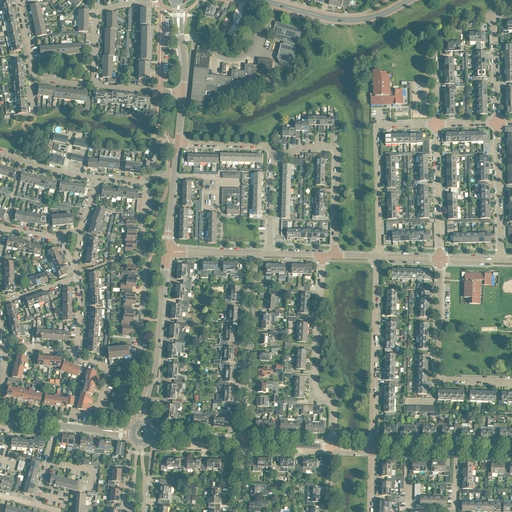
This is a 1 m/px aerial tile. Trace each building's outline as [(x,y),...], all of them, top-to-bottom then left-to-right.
[(336,0),(335,7),(341,8),(342,6),(343,7),(346,7),(346,5),(349,6),(351,1),(350,0),(336,0)] [(205,13),(205,16),(209,17),(213,18),(216,5),(210,3),(209,6),(208,5),(206,9),(205,9),(204,12),(205,12),(205,13)] [(150,39),(150,30),(150,28),(149,28),(149,15),(151,15),(151,9),(141,9),(140,26),(142,26),(141,63),(139,63),(139,80),(149,80),(149,74),(148,74),(148,61),(149,61),(150,50),(151,50),(151,39),(150,39)] [(226,11),(225,10),(224,12),(220,9),(218,12),(221,14),(218,19),(221,21),(226,13),(225,12),(226,11)] [(504,30),(501,30),(501,34),(504,34),(507,34),(509,34),(509,31),(511,31),(511,21),(507,21),(507,22),(507,24),(504,24),(504,30)] [(276,23),(272,38),(285,41),(284,45),(281,44),(277,59),(281,65),(291,67),(301,30),(276,23)] [(480,32),(476,32),(476,33),(476,42),(476,51),(481,51),(481,42),(482,42),(486,42),(486,39),(486,35),(482,35),(482,33),(482,32),(480,32)] [(470,33),(470,37),(466,37),(467,45),(470,45),(470,43),(476,42),(476,33),(470,33)] [(236,40),(228,34),(223,41),(231,47),(236,40)] [(454,42),(454,52),(461,52),(461,54),(464,54),(464,46),(461,46),(461,42),(458,42),(458,40),(454,40),(454,42)] [(447,45),(445,45),(445,46),(445,55),(448,54),(449,54),(451,52),(454,52),(454,42),(448,42),(448,43),(447,43),(447,45)] [(10,55),(18,55),(17,51),(20,51),(20,48),(21,48),(20,45),(10,47),(11,50),(9,50),(10,55)] [(232,79),(207,76),(210,54),(197,53),(191,103),(204,105),(205,98),(231,100),(231,93),(244,94),(245,87),(257,89),(258,82),(270,83),(270,80),(272,61),(259,60),(259,67),(246,66),(245,73),(233,71),(232,79)] [(389,105),(403,104),(402,104),(402,97),(403,97),(403,89),(395,90),(395,92),(390,92),(390,75),(387,75),(387,72),(381,72),(381,70),(373,71),(373,76),(374,98),(371,98),(371,105),(387,105),(387,104),(389,104),(389,105)] [(473,77),(470,77),(470,80),(470,81),(473,81),(476,80),(483,80),(483,77),(487,77),(486,71),(477,71),(477,76),(473,76),(473,77)] [(107,82),(119,82),(119,78),(112,78),(112,73),(102,73),(102,78),(107,78),(107,82)] [(448,87),(456,87),(458,87),(458,84),(456,84),(456,78),(454,78),(444,78),(445,85),(448,84),(448,87)] [(483,80),(476,80),(476,84),(477,84),(477,90),(487,90),(487,83),(483,83),(483,80)] [(456,87),(448,87),(448,90),(445,91),(445,97),(455,97),(454,91),(456,91),(456,87)] [(89,109),(90,102),(91,97),(86,97),(87,92),(82,91),(81,101),(85,102),(85,108),(89,109)] [(91,103),(97,104),(100,104),(100,105),(101,92),(96,92),(95,97),(92,97),(91,103)] [(455,109),(445,109),(445,116),(448,116),(448,118),(449,118),(455,118),(455,109)] [(483,135),(483,132),(477,132),(477,142),(483,142),(484,142),(484,140),(489,140),(489,135),(483,135)] [(446,133),(446,135),(444,135),(444,136),(442,136),(442,143),(452,143),(452,133),(446,133)] [(54,134),(53,141),(66,144),(67,141),(68,137),(54,134)] [(423,137),(423,134),(416,134),(417,144),(423,144),(423,143),(423,140),(429,140),(429,137),(423,137)] [(75,139),(74,146),(87,149),(89,142),(75,139)] [(155,149),(148,159),(154,163),(161,153),(155,149)] [(49,154),(48,161),(63,164),(64,158),(49,154)] [(72,154),(70,160),(82,163),(83,157),(72,154)] [(317,160),(317,166),(325,166),(325,163),(328,163),(328,160),(328,154),(323,154),(323,160),(320,160),(317,160)] [(185,156),(185,162),(188,162),(188,163),(193,163),(194,163),(194,155),(188,155),(188,156),(185,156)] [(3,176),(8,177),(11,169),(5,167),(3,176)] [(11,169),(8,177),(13,179),(15,180),(16,176),(17,174),(15,173),(16,171),(11,169)] [(419,181),(417,181),(418,182),(418,184),(425,184),(425,181),(429,181),(428,175),(419,175),(419,181)] [(478,181),(478,185),(486,184),(486,181),(489,181),(489,175),(479,175),(480,181),(478,181)] [(199,186),(192,186),(192,182),(191,182),(191,179),(186,179),(186,182),(183,182),(183,188),(195,189),(199,189),(199,186)] [(396,182),(386,182),(386,183),(386,185),(387,189),(390,188),(390,191),(398,191),(400,191),(400,188),(398,188),(396,188),(396,182)] [(457,182),(447,182),(447,189),(451,189),(451,192),(461,191),(458,191),(458,188),(457,188),(457,182)] [(416,194),(419,194),(429,194),(429,187),(425,187),(425,184),(416,185),(416,194)] [(490,194),(490,190),(490,187),(486,187),(486,184),(478,185),(479,188),(480,188),(480,194),(490,194)] [(387,201),(397,201),(397,195),(398,195),(398,191),(390,191),(390,194),(387,195),(387,201)] [(457,195),(461,195),(461,191),(451,192),(451,195),(447,195),(448,201),(458,201),(457,195)] [(103,215),(105,210),(97,207),(95,212),(103,215)] [(324,214),(324,211),(316,210),(315,214),(314,214),(312,216),(312,220),(323,220),(323,217),(326,217),(326,214),(324,214)] [(95,212),(93,217),(101,220),(103,221),(105,216),(103,215),(95,212)] [(41,216),(40,224),(41,225),(41,226),(44,227),(45,224),(47,225),(49,215),(42,213),(41,216)] [(125,225),(136,225),(136,219),(133,219),(133,214),(121,214),(121,225),(125,225)] [(51,217),(52,227),(56,226),(56,228),(59,227),(59,226),(66,225),(66,227),(69,226),(69,225),(73,224),(72,215),(51,217)] [(92,223),(101,226),(99,225),(101,220),(93,217),(91,222),(92,223)] [(90,228),(98,231),(101,226),(92,223),(90,228)] [(125,225),(125,230),(127,230),(127,234),(126,234),(137,234),(137,228),(132,228),(132,225),(136,225),(125,225)] [(88,233),(93,235),(96,236),(98,231),(90,228),(88,233)] [(386,233),(387,236),(389,236),(389,241),(393,241),(393,242),(399,242),(399,229),(393,229),(393,230),(393,232),(392,232),(386,233)] [(328,231),(326,231),(319,230),(319,239),(322,239),(322,241),(325,241),(326,236),(328,236),(328,231)] [(495,235),(491,235),(491,233),(484,233),(485,243),(491,243),(491,238),(495,237),(495,235)] [(137,234),(126,234),(126,237),(125,237),(125,242),(136,242),(131,242),(131,239),(136,239),(136,234),(137,234)] [(14,236),(11,235),(11,239),(8,238),(6,247),(12,248),(14,236)] [(18,249),(17,251),(23,252),(26,238),(23,237),(22,241),(19,240),(18,249)] [(136,248),(136,242),(125,242),(125,243),(126,243),(126,246),(125,246),(125,251),(131,251),(131,248),(136,248)] [(59,246),(48,251),(50,257),(58,253),(57,251),(61,249),(59,246)] [(64,257),(63,254),(59,256),(58,253),(50,257),(52,262),(64,257)] [(62,264),(61,261),(65,260),(64,257),(52,262),(54,267),(62,264)] [(121,271),(137,273),(137,270),(137,267),(134,267),(132,267),(133,263),(132,263),(132,259),(132,258),(125,260),(125,261),(126,261),(125,264),(126,264),(126,267),(126,268),(127,268),(127,272),(126,272),(121,271)] [(201,270),(200,274),(200,276),(207,276),(207,274),(211,274),(211,263),(204,262),(204,270),(201,270)] [(195,264),(193,264),(187,263),(186,266),(179,265),(178,272),(190,273),(191,270),(194,270),(195,264)] [(218,263),(211,263),(211,274),(211,270),(214,270),(214,276),(221,276),(221,270),(218,270),(218,263)] [(221,276),(227,277),(227,274),(231,274),(231,271),(231,263),(224,263),(224,270),(221,270),(221,276)] [(238,263),(231,263),(231,271),(234,271),(234,277),(237,277),(237,279),(241,279),(241,271),(238,271),(238,263)] [(68,267),(67,265),(64,266),(62,264),(54,267),(56,272),(68,267)] [(279,273),(278,273),(278,276),(287,277),(287,272),(285,272),(285,265),(279,264),(279,273)] [(68,267),(56,272),(59,278),(67,275),(66,272),(69,270),(68,267)] [(127,277),(127,280),(126,280),(137,281),(138,276),(132,275),(133,272),(137,273),(121,271),(121,277),(127,277)] [(185,280),(185,283),(191,284),(192,277),(190,277),(190,273),(178,272),(178,279),(185,280)] [(492,274),(465,273),(464,298),(470,298),(469,304),(480,304),(480,285),(490,286),(490,274),(492,274)] [(48,282),(45,274),(39,275),(43,285),(45,284),(44,283),(48,282)] [(43,285),(39,275),(34,277),(37,286),(40,285),(40,286),(43,285)] [(34,277),(26,280),(25,280),(29,290),(34,288),(34,287),(37,286),(34,277)] [(137,281),(126,280),(126,284),(121,283),(120,289),(121,289),(130,290),(131,287),(136,287),(136,281),(137,282),(137,281)] [(188,293),(190,293),(191,284),(185,283),(185,286),(177,285),(177,292),(188,293)] [(13,285),(3,286),(3,288),(4,288),(4,292),(7,291),(8,295),(11,294),(16,293),(16,289),(13,289),(13,286),(13,285)] [(239,296),(240,289),(232,288),(233,285),(230,285),(226,285),(226,291),(232,291),(231,295),(239,296)] [(130,290),(121,289),(120,297),(136,299),(135,299),(135,293),(130,293),(130,290)] [(46,292),(41,294),(44,302),(45,305),(50,303),(47,293),(46,292)] [(183,300),(183,303),(189,303),(190,303),(190,297),(188,297),(188,293),(177,292),(176,299),(183,300)] [(41,294),(36,295),(39,304),(44,302),(41,294)] [(36,295),(31,297),(34,306),(39,304),(36,295)] [(225,298),(225,305),(231,305),(232,302),(234,302),(239,303),(239,296),(231,295),(226,295),(226,298),(225,298)] [(266,304),(265,309),(267,309),(272,310),(274,310),(274,306),(278,307),(278,302),(279,297),(275,297),(273,296),(268,296),(267,305),(266,304)] [(28,307),(34,306),(31,297),(25,299),(28,307)] [(120,298),(125,298),(126,298),(125,301),(124,301),(124,306),(130,307),(130,304),(135,304),(136,299),(120,297),(120,298)] [(173,305),(172,312),(180,313),(181,309),(186,309),(187,306),(189,307),(189,303),(183,303),(181,303),(180,306),(173,305)] [(238,316),(239,309),(231,308),(231,305),(225,305),(223,305),(223,308),(225,308),(225,311),(226,311),(225,315),(238,316)] [(130,307),(124,306),(123,312),(125,312),(124,315),(123,315),(134,316),(135,310),(130,310),(130,307)] [(303,317),(303,314),(309,314),(309,308),(300,307),(300,310),(299,310),(298,311),(298,312),(297,316),(303,317)] [(386,310),(386,314),(387,314),(387,315),(388,315),(388,316),(387,316),(387,317),(391,317),(391,320),(399,320),(399,317),(397,317),(397,310),(387,310),(386,310)] [(179,320),(179,323),(188,323),(191,324),(191,320),(187,320),(188,317),(182,317),(183,313),(180,313),(172,312),(172,319),(179,320)] [(263,315),(262,322),(270,322),(274,323),(274,319),(274,316),(278,316),(279,313),(275,313),(271,312),(271,316),(268,315),(263,315)] [(121,324),(128,324),(128,321),(133,322),(133,316),(134,316),(123,315),(123,319),(122,319),(121,324)] [(219,324),(222,325),(228,325),(230,325),(230,322),(238,323),(238,316),(225,315),(225,319),(224,318),(224,322),(222,321),(222,322),(220,322),(219,324)] [(399,320),(391,320),(391,323),(387,323),(386,329),(396,330),(397,323),(399,323),(399,320)] [(262,329),(270,329),(273,330),(273,333),(275,332),(279,332),(279,328),(276,329),(273,329),(273,326),(270,326),(270,322),(262,322),(262,329)] [(171,325),(171,332),(183,333),(183,329),(185,329),(185,327),(187,327),(188,323),(179,323),(179,326),(171,325)] [(125,336),(128,336),(129,336),(129,333),(132,334),(133,328),(127,327),(128,324),(121,324),(121,329),(122,329),(122,333),(122,336),(123,336),(125,336)] [(235,335),(235,328),(228,328),(228,325),(222,325),(221,331),(223,331),(223,335),(235,335)] [(170,339),(175,339),(177,340),(177,343),(185,343),(186,333),(183,333),(171,332),(170,339)] [(226,345),(227,342),(234,342),(235,335),(223,335),(220,334),(219,335),(219,338),(220,338),(221,339),(220,345),(226,345)] [(261,345),(271,345),(271,341),(273,341),(273,338),(268,337),(262,337),(261,345)] [(385,347),(385,352),(391,352),(393,352),(396,352),(396,342),(386,342),(386,347),(385,347)] [(181,353),(181,349),(183,349),(183,346),(185,347),(185,343),(177,343),(177,346),(169,345),(169,352),(177,353),(181,353)] [(233,355),(234,348),(226,348),(226,345),(220,345),(219,344),(218,348),(220,348),(220,350),(222,351),(222,355),(233,355)] [(131,350),(130,345),(127,345),(127,347),(108,349),(109,359),(129,357),(128,350),(131,350)] [(260,360),(265,361),(269,361),(270,356),(274,355),(274,353),(279,352),(278,348),(271,349),(272,353),(270,353),(266,353),(266,354),(261,353),(260,360)] [(298,350),(298,349),(295,349),(295,351),(298,351),(297,357),(306,357),(306,351),(298,350)] [(182,361),(183,357),(181,357),(181,353),(177,353),(169,352),(168,359),(176,360),(175,363),(178,363),(186,364),(186,363),(186,361),(182,361)] [(396,355),(398,355),(398,352),(396,352),(393,352),(391,352),(391,355),(386,355),(385,361),(395,361),(396,355)] [(16,360),(25,362),(25,363),(25,364),(27,364),(28,362),(25,361),(26,357),(18,355),(16,360)] [(214,360),(214,364),(219,364),(220,364),(225,365),(225,362),(230,362),(233,362),(233,355),(222,355),(222,358),(221,360),(214,360)] [(69,364),(65,362),(66,360),(64,359),(63,362),(64,362),(62,365),(61,364),(61,367),(60,369),(61,369),(60,370),(66,372),(69,364)] [(23,369),(26,370),(26,367),(24,367),(25,364),(25,363),(25,362),(16,360),(16,362),(14,361),(14,365),(15,366),(23,368),(23,369)] [(73,365),(69,364),(66,372),(72,375),(77,362),(74,361),(73,365)] [(78,375),(78,373),(79,371),(80,368),(77,367),(79,363),(77,362),(72,375),(77,377),(78,375)] [(181,369),(184,369),(184,367),(186,367),(186,364),(178,363),(178,366),(170,365),(169,372),(178,373),(181,373),(181,369)] [(235,375),(235,368),(228,368),(228,365),(225,365),(220,364),(220,368),(222,368),(221,371),(223,371),(223,375),(235,375)] [(23,369),(23,368),(15,366),(13,371),(25,374),(25,373),(23,372),(23,369)] [(96,372),(87,369),(86,375),(98,378),(99,376),(95,375),(96,372)] [(259,377),(264,377),(267,377),(267,375),(271,376),(271,374),(271,369),(263,369),(263,370),(259,370),(259,377)] [(25,374),(13,371),(12,377),(21,379),(21,380),(23,381),(24,379),(21,378),(22,375),(24,375),(25,374)] [(176,383),(183,383),(185,383),(185,380),(185,377),(178,377),(178,373),(169,372),(169,379),(176,380),(176,383)] [(384,374),(384,378),(385,378),(385,381),(389,381),(389,384),(397,384),(397,380),(395,380),(395,374),(385,374),(384,374)] [(84,380),(95,384),(95,383),(96,380),(98,380),(98,378),(86,375),(84,380)] [(226,385),(227,382),(234,382),(235,375),(223,375),(223,379),(221,378),(221,381),(219,381),(219,382),(217,382),(216,384),(226,385)] [(95,384),(84,380),(81,392),(90,395),(92,395),(94,391),(96,391),(97,389),(94,388),(95,384)] [(168,385),(168,392),(180,393),(180,389),(182,389),(183,383),(176,383),(176,386),(168,385)] [(11,385),(6,384),(3,398),(6,399),(7,396),(12,397),(14,388),(11,388),(11,385)] [(226,395),(233,395),(234,388),(226,388),(226,385),(216,384),(216,387),(218,387),(218,388),(220,388),(220,391),(226,391),(226,395)] [(269,384),(267,384),(258,384),(258,392),(266,393),(266,389),(269,389),(269,385),(269,384)] [(397,384),(389,384),(389,387),(385,387),(385,393),(395,394),(395,387),(397,387),(397,384)] [(12,397),(17,398),(20,387),(18,387),(17,389),(14,388),(12,397)] [(28,401),(31,388),(31,390),(29,389),(28,392),(25,391),(23,400),(28,401)] [(36,394),(34,403),(40,404),(40,401),(41,399),(42,393),(40,392),(37,391),(36,394)] [(470,401),(476,401),(477,391),(467,391),(467,403),(470,403),(470,401)] [(81,392),(80,398),(92,401),(93,399),(89,398),(90,395),(81,392)] [(175,400),(174,403),(183,403),(185,403),(185,402),(183,402),(183,400),(181,400),(182,397),(179,397),(180,393),(168,392),(167,399),(175,400)] [(499,394),(499,407),(503,407),(503,402),(508,402),(508,392),(502,392),(502,394),(499,394)] [(215,401),(215,404),(220,405),(225,405),(225,402),(230,402),(233,402),(233,395),(226,395),(217,394),(217,402),(215,401)] [(257,406),(262,407),(265,407),(266,402),(268,402),(268,398),(266,398),(257,397),(257,406)] [(78,403),(77,409),(86,411),(87,408),(90,409),(91,406),(87,405),(78,403)] [(167,405),(166,412),(178,413),(174,412),(175,409),(180,409),(181,405),(182,405),(183,403),(174,403),(174,406),(167,405)] [(383,406),(382,411),(384,411),(384,413),(385,413),(385,416),(391,416),(391,413),(394,413),(394,406),(384,406),(383,406)] [(195,417),(194,423),(194,425),(201,425),(202,413),(199,411),(192,411),(192,417),(195,417)] [(179,423),(179,418),(180,417),(178,417),(178,413),(166,412),(165,419),(173,420),(173,423),(179,423)] [(206,412),(202,414),(202,413),(201,425),(208,426),(209,418),(212,419),(212,412),(206,412)] [(222,415),(219,414),(219,413),(212,412),(212,419),(215,419),(214,426),(221,427),(222,415)] [(226,415),(222,415),(221,427),(228,427),(229,420),(232,420),(232,414),(226,413),(226,415)] [(294,419),(293,432),(300,432),(300,427),(300,423),(302,423),(302,418),(297,418),(297,419),(294,419)] [(305,421),(305,426),(306,426),(306,427),(306,432),(312,433),(313,421),(305,421)] [(401,423),(397,423),(397,428),(391,428),(391,438),(397,438),(397,430),(401,430),(401,423)] [(401,430),(404,431),(403,438),(410,438),(410,428),(404,428),(404,423),(401,423),(401,430)] [(410,428),(410,438),(416,438),(417,434),(420,434),(420,431),(420,424),(417,423),(416,425),(410,425),(410,428)] [(439,424),(439,432),(442,432),(442,437),(449,437),(449,427),(442,427),(443,424),(442,424),(442,423),(439,423),(439,424)] [(487,427),(487,440),(494,441),(494,433),(497,433),(497,426),(497,424),(494,423),(494,426),(494,427),(487,427)] [(420,424),(420,431),(423,431),(423,437),(429,437),(430,427),(430,424),(423,424),(420,424)] [(429,437),(436,437),(436,431),(439,432),(439,424),(436,424),(436,427),(430,427),(429,437)] [(449,437),(455,437),(455,432),(458,432),(458,425),(455,424),(455,427),(449,427),(449,437)] [(497,433),(500,433),(500,439),(506,439),(507,429),(507,424),(497,424),(497,426),(497,433)] [(458,425),(458,432),(461,432),(461,440),(468,440),(468,430),(468,427),(462,427),(462,425),(458,425)] [(468,430),(468,440),(474,440),(474,432),(478,433),(478,425),(474,425),(474,430),(468,430)] [(481,425),(478,425),(478,433),(481,433),(480,440),(487,440),(487,427),(481,427),(481,425)] [(384,434),(384,438),(391,438),(391,428),(380,427),(380,434),(384,434)] [(67,444),(68,435),(62,434),(61,441),(59,441),(58,445),(61,445),(61,443),(67,444)] [(76,450),(77,444),(74,443),(75,436),(68,435),(67,444),(73,445),(72,450),(76,451),(76,450)] [(85,447),(87,438),(81,437),(80,444),(77,444),(76,450),(79,450),(80,446),(85,447)] [(92,454),(94,454),(95,446),(92,446),(93,439),(87,438),(85,447),(86,447),(85,451),(91,451),(91,449),(92,449),(92,454)] [(105,441),(99,440),(98,447),(95,446),(94,454),(97,454),(103,455),(105,441)] [(105,441),(104,452),(113,453),(113,452),(113,449),(110,449),(110,447),(111,442),(105,441)] [(112,456),(112,457),(115,458),(115,457),(117,457),(119,455),(120,455),(121,457),(123,458),(124,447),(124,444),(120,443),(117,443),(117,446),(114,445),(114,447),(113,449),(113,452),(113,453),(112,456)] [(167,467),(173,468),(174,459),(168,459),(168,457),(163,457),(163,464),(164,464),(163,469),(167,469),(167,467)] [(183,470),(184,458),(180,458),(180,459),(174,459),(173,468),(180,468),(180,470),(183,470)] [(187,458),(184,458),(183,470),(187,470),(187,469),(194,469),(194,460),(187,460),(187,458)] [(258,458),(258,463),(258,465),(253,465),(253,471),(265,472),(265,459),(258,458)] [(200,470),(204,470),(204,459),(200,459),(200,460),(194,460),(194,469),(200,469),(200,470)] [(214,468),(214,460),(207,460),(207,459),(204,459),(204,470),(207,471),(207,468),(214,468)] [(220,460),(214,460),(214,468),(220,469),(220,470),(224,470),(224,465),(225,459),(220,459),(220,460)] [(265,459),(265,472),(269,472),(276,472),(276,466),(272,466),(272,464),(272,459),(265,459)] [(276,472),(287,472),(287,470),(287,467),(288,459),(281,459),(281,466),(276,466),(276,472)] [(295,459),(288,459),(287,467),(287,470),(291,470),(291,472),(299,472),(299,466),(295,466),(295,459)] [(299,464),(299,466),(299,472),(306,473),(306,471),(310,471),(310,460),(303,459),(303,464),(299,464)] [(322,467),(322,464),(319,464),(319,465),(317,464),(317,460),(310,460),(310,471),(314,471),(314,473),(322,473),(322,467)] [(387,462),(387,463),(382,463),(382,470),(392,470),(392,464),(394,464),(394,460),(389,460),(388,462),(387,462)] [(413,462),(413,468),(410,468),(410,475),(413,475),(413,471),(419,472),(420,462),(413,462)] [(426,468),(426,462),(420,462),(419,472),(425,472),(425,475),(429,475),(429,469),(426,468)] [(432,462),(432,469),(429,469),(429,475),(432,475),(433,472),(438,472),(439,462),(432,462)] [(444,476),(448,476),(448,469),(445,469),(445,463),(439,462),(438,472),(444,472),(444,476)] [(491,464),(491,468),(491,470),(488,470),(488,477),(492,477),(492,474),(498,474),(498,464),(491,464)] [(498,474),(498,477),(503,477),(507,477),(507,471),(505,471),(505,464),(498,464),(498,474)] [(116,465),(108,465),(107,469),(112,469),(112,475),(121,476),(121,470),(115,469),(116,465)] [(391,476),(392,470),(382,470),(382,476),(388,477),(388,479),(395,480),(395,476),(391,476)] [(78,491),(81,480),(78,479),(78,482),(51,475),(49,484),(78,491)] [(112,475),(111,481),(108,481),(108,484),(106,484),(105,485),(108,485),(114,486),(114,482),(120,482),(121,476),(112,475)] [(382,482),(381,489),(391,489),(394,489),(395,483),(395,480),(388,479),(388,482),(382,482)] [(160,493),(168,494),(171,494),(172,488),(171,488),(171,484),(166,483),(165,483),(160,483),(159,487),(160,487),(160,493)] [(263,492),(263,496),(268,496),(269,485),(262,484),(258,485),(254,484),(254,485),(255,485),(254,488),(251,488),(251,496),(259,496),(259,491),(263,492)] [(114,490),(114,486),(108,485),(108,489),(111,490),(110,495),(119,496),(119,490),(114,490)] [(308,491),(307,495),(312,495),(320,496),(321,489),(314,488),(314,485),(310,485),(308,485),(308,491)] [(209,487),(209,491),(211,491),(210,497),(219,498),(220,491),(221,488),(215,487),(209,487)] [(388,499),(394,499),(394,495),(391,495),(391,489),(381,489),(381,496),(388,496),(388,499)] [(168,500),(168,494),(160,493),(159,500),(158,500),(158,503),(170,504),(170,500),(168,500)] [(77,494),(75,511),(84,511),(85,505),(88,505),(89,500),(85,500),(86,495),(79,494),(77,494)] [(119,502),(119,496),(110,495),(110,501),(109,501),(108,505),(111,506),(111,504),(115,504),(115,502),(119,502)] [(320,496),(312,495),(307,495),(307,505),(313,505),(313,502),(320,503),(320,496)] [(210,497),(210,503),(209,503),(208,507),(220,508),(220,504),(219,504),(219,498),(210,497)] [(394,499),(388,499),(387,501),(379,501),(379,508),(388,508),(389,502),(394,503),(394,499)] [(268,501),(254,500),(254,504),(250,503),(249,511),(257,511),(259,511),(260,508),(261,508),(261,507),(267,508),(267,505),(268,501)] [(170,504),(158,503),(158,507),(160,507),(159,511),(167,511),(168,508),(170,508),(170,504)]
